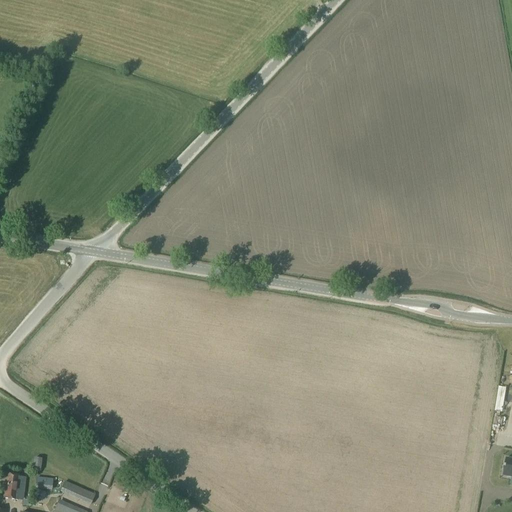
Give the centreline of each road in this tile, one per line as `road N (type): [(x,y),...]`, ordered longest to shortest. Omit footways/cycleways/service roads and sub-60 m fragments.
road 1 (tertiary): [(511,322),(92,252)]
road 2 (unclassified): [(92,252),(336,0)]
road 3 (unclassified): [(188,511),(0,382)]
road 4 (unclassified): [(92,252),(0,358)]
